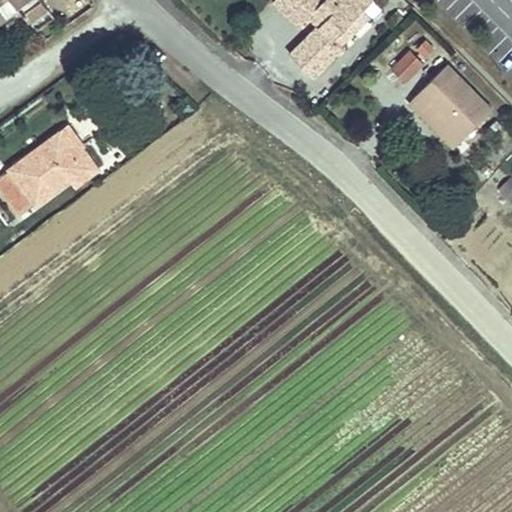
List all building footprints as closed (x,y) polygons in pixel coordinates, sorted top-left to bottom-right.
[(29,22),(48,9),(41,0),(0,0),(0,23),(20,10),(29,22)] [(335,39),(365,9),(357,1),(357,0),(274,0),(274,1),(299,27),(310,16),(319,25),(290,54),(313,77),(343,47),(335,39)] [(373,1),(372,0),(357,0),(357,1),(365,9),(373,1)] [(341,44),(370,14),(365,9),(335,39),(341,44)] [(393,28),(403,17),(397,11),(386,21),(393,28)] [(426,56),(434,48),(426,41),(418,49),(426,56)] [(406,82),(423,64),(410,51),(393,69),(406,82)] [(492,110),(448,64),(413,99),(424,109),(428,105),(462,140),(492,110)] [(462,140),(428,105),(424,109),(413,99),(409,102),(454,148),(462,140)] [(494,137),(504,127),(497,120),(486,130),(494,137)] [(0,188),(20,216),(70,179),(84,169),(74,155),(84,147),(69,127),(0,177),(0,188)] [(98,170),(83,149),(74,155),(84,169),(70,179),(76,186),(98,170)] [(493,171),(486,164),(479,171),(487,178),(493,171)] [(511,180),(511,178),(499,189),(511,202),(511,180)] [(0,231),(8,225),(0,213),(0,231)]
